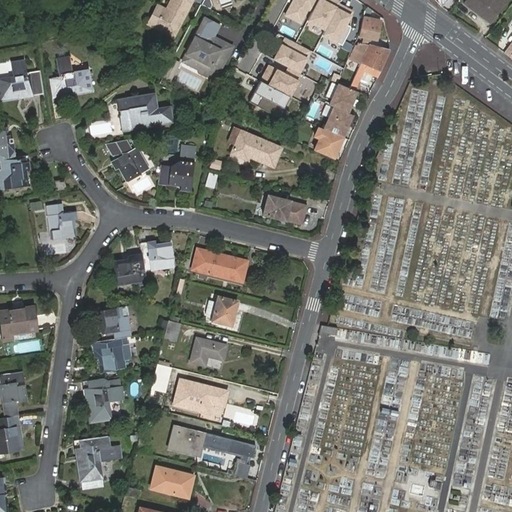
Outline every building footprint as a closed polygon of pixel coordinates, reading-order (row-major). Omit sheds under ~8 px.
[(159,9),(151,27),(169,35),(186,0),(167,0),(162,10),(159,9)] [(355,11),(333,0),(292,0),(284,16),(303,26),(306,21),(323,31),(320,36),(336,45),(355,11)] [(466,0),(465,2),(490,22),(507,0),(466,0)] [(153,6),(144,23),(151,27),(159,9),(153,6)] [(205,19),(185,57),(193,61),(197,60),(203,63),(200,70),(200,74),(206,77),(211,75),(213,72),(218,75),(227,56),(228,57),(233,48),(219,41),(216,42),(212,40),(219,27),(205,19)] [(379,23),(362,19),(358,36),(359,37),(375,40),(379,23)] [(313,51),(283,36),(249,102),(279,117),(313,51)] [(511,39),(503,53),(511,58),(511,39)] [(359,65),(368,47),(356,44),(350,61),(359,65)] [(377,77),(389,51),(368,47),(359,65),(351,83),(353,83),(351,89),(354,91),(363,70),(377,77)] [(50,78),(54,97),(69,95),(69,93),(67,86),(72,85),(74,92),(93,89),(89,67),(73,70),(71,56),(57,59),(60,76),(50,78)] [(45,92),(41,69),(27,71),(25,59),(11,61),(13,76),(0,78),(0,92),(1,99),(20,96),(19,87),(23,87),(25,96),(34,95),(34,94),(45,92)] [(182,64),(173,60),(164,79),(172,84),(182,64)] [(346,114),(356,93),(337,85),(328,106),(333,108),(322,131),(341,139),(351,116),(346,114)] [(123,132),(172,123),(169,107),(156,109),(153,94),(117,101),(123,132)] [(314,119),(321,103),(314,100),(307,116),(314,119)] [(0,154),(14,153),(12,139),(9,139),(7,122),(0,122),(0,154)] [(341,139),(322,131),(317,129),(313,138),(318,140),(312,152),(331,160),(341,139)] [(240,133),(231,156),(246,162),(247,158),(273,167),(280,148),(240,133)] [(142,168),(145,166),(137,151),(112,166),(116,174),(119,172),(127,186),(145,176),(142,168)] [(14,153),(0,154),(0,177),(1,178),(2,185),(29,182),(28,174),(25,174),(23,175),(22,167),(25,167),(29,166),(27,152),(14,153)] [(158,165),(156,183),(175,185),(175,182),(179,183),(178,185),(178,189),(188,191),(195,154),(179,152),(178,160),(168,167),(158,165)] [(209,167),(219,170),(222,161),(211,158),(209,167)] [(217,176),(204,173),(201,187),(213,190),(217,176)] [(50,180),(51,190),(61,189),(60,180),(50,180)] [(305,207),(267,197),(262,216),(300,226),(305,207)] [(30,209),(41,208),(40,201),(29,202),(30,209)] [(41,215),(42,231),(46,230),(47,239),(67,237),(66,221),(69,221),(69,213),(41,215)] [(137,255),(139,274),(161,272),(160,267),(168,266),(166,246),(151,248),(150,243),(136,245),(137,255)] [(196,250),(191,270),(241,283),(246,263),(196,250)] [(117,286),(140,284),(139,274),(137,255),(122,257),(123,261),(107,262),(109,282),(117,281),(117,286)] [(185,280),(179,279),(176,294),(181,295),(185,280)] [(210,315),(214,301),(207,299),(204,314),(210,315)] [(229,318),(232,319),(236,303),(216,299),(210,323),(227,327),(229,318)] [(34,304),(0,309),(0,332),(1,342),(13,340),(12,335),(38,331),(34,304)] [(99,328),(101,343),(119,340),(127,338),(124,318),(127,317),(125,308),(99,312),(102,328),(99,328)] [(180,325),(168,321),(165,331),(164,338),(176,341),(178,334),(180,325)] [(320,326),(319,329),(328,331),(327,335),(335,336),(337,329),(329,327),(320,326)] [(195,339),(189,364),(204,367),(206,358),(223,361),(226,346),(195,339)] [(101,343),(92,345),(94,360),(98,359),(100,374),(120,371),(119,363),(123,362),(119,340),(101,343)] [(167,386),(171,368),(158,365),(156,371),(153,382),(167,386)] [(0,405),(0,410),(2,421),(16,419),(18,418),(16,405),(25,404),(23,388),(14,389),(13,385),(22,384),(21,374),(0,377),(0,400),(1,405),(0,405)] [(103,392),(101,381),(81,384),(83,400),(84,400),(92,399),(92,404),(85,405),(89,425),(111,421),(108,405),(123,402),(120,388),(103,392)] [(180,381),(175,402),(183,404),(182,407),(209,413),(214,389),(180,381)] [(2,421),(0,421),(0,457),(17,454),(17,450),(19,449),(18,442),(15,442),(14,430),(18,430),(16,419),(2,421)] [(173,425),(167,450),(197,458),(201,445),(204,433),(173,425)] [(22,454),(18,430),(14,430),(15,442),(18,442),(19,449),(17,450),(17,454),(22,454)] [(255,446),(204,433),(201,445),(240,455),(239,460),(246,462),(247,457),(252,458),(255,446)] [(135,453),(148,456),(151,441),(139,437),(135,453)] [(107,449),(105,438),(71,445),(75,461),(82,460),(83,464),(76,466),(80,485),(101,480),(98,464),(114,461),(112,448),(107,449)] [(151,489),(188,497),(193,476),(156,467),(151,489)] [(124,496),(137,499),(139,490),(126,487),(124,496)]
